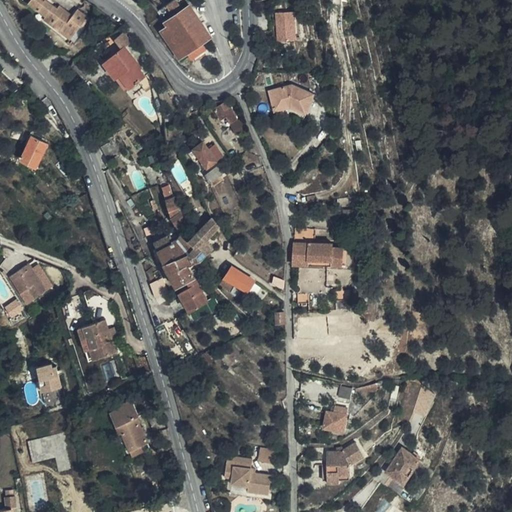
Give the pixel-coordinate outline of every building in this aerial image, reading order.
[(44,0),(44,1),(42,0),(31,0),(29,3),(45,16),(44,19),(71,39),(82,25),(85,27),(90,19),(78,9),(73,16),(60,5),(57,9),(46,0),(44,0)] [(211,37),(190,5),(165,22),(167,26),(161,30),(180,58),(211,37)] [(274,12),(278,40),(297,38),(293,9),(274,12)] [(239,26),(236,11),(226,13),(229,29),(239,26)] [(132,42),(123,31),(115,39),(122,48),(125,46),(126,47),(132,42)] [(125,46),(122,48),(104,61),(116,78),(120,75),(130,88),(139,81),(146,76),(140,68),(135,63),(137,62),(126,47),(125,46)] [(152,85),(146,76),(139,81),(146,90),(152,85)] [(301,119),(312,93),(292,85),(268,91),(275,118),(289,114),(301,119)] [(236,119),(231,107),(227,108),(225,104),(215,109),(221,119),(226,116),(230,123),(236,119)] [(32,136),(31,138),(20,159),(36,167),(43,153),(48,144),(32,136)] [(117,139),(101,147),(107,158),(111,156),(119,152),(120,155),(125,153),(117,139)] [(223,156),(215,144),(209,149),(204,141),(196,146),(194,144),(192,146),(194,148),(188,152),(195,161),(200,157),(207,167),(223,156)] [(172,144),(166,145),(166,150),(173,150),(173,151),(179,150),(178,142),(172,143),(172,144)] [(150,158),(148,153),(138,157),(141,162),(150,158)] [(160,159),(158,153),(152,157),(154,162),(160,159)] [(36,167),(20,159),(19,163),(34,171),(36,167)] [(214,185),(223,179),(219,175),(226,170),(221,163),(206,173),(214,185)] [(190,220),(182,206),(179,207),(174,196),(168,199),(166,201),(170,214),(171,217),(172,220),(173,222),(174,225),(175,227),(178,228),(190,220)] [(351,224),(351,212),(341,213),(341,225),(351,224)] [(215,231),(219,226),(220,225),(213,217),(212,218),(207,222),(207,223),(215,231)] [(195,227),(201,222),(197,218),(192,223),(195,227)] [(215,231),(207,223),(197,232),(206,240),(211,234),(215,231)] [(190,239),(197,232),(194,228),(186,236),(190,239)] [(293,229),(292,243),(313,243),(313,230),(293,229)] [(170,234),(154,241),(162,259),(169,272),(186,265),(183,257),(189,254),(186,249),(193,243),(190,239),(186,236),(182,232),(178,239),(173,242),(170,234)] [(199,247),(206,240),(197,232),(190,239),(193,243),(197,248),(199,247)] [(213,246),(206,240),(199,247),(206,254),(213,246)] [(206,254),(199,247),(197,248),(193,243),(186,249),(189,254),(193,263),(201,260),(206,254)] [(313,243),(292,243),(292,265),(340,266),(341,247),(325,247),(325,244),(313,243)] [(183,257),(186,265),(188,264),(193,263),(189,254),(183,257)] [(113,273),(120,270),(115,259),(113,260),(109,261),(113,273)] [(35,261),(16,272),(32,301),(51,291),(35,261)] [(186,265),(169,272),(177,286),(186,281),(194,277),(191,270),(188,264),(186,265)] [(248,291),(255,280),(233,266),(224,277),(235,283),(244,289),(248,291)] [(32,301),(16,272),(13,273),(29,303),(32,301)] [(285,281),(284,280),(275,276),(273,284),(285,289),(284,288),(285,281)] [(163,277),(158,280),(151,283),(156,297),(168,291),(163,277)] [(194,277),(186,281),(189,286),(191,284),(198,284),(194,277)] [(235,283),(224,277),(220,283),(231,289),(235,283)] [(190,288),(188,290),(200,308),(209,303),(198,284),(190,288)] [(200,308),(188,290),(180,294),(192,313),(197,310),(200,308)] [(349,299),(348,290),(334,291),(335,300),(349,299)] [(12,316),(25,308),(18,297),(5,305),(12,316)] [(200,308),(205,316),(214,311),(209,303),(200,308)] [(284,311),(278,311),(275,311),(276,322),(285,322),(284,311)] [(110,335),(105,320),(79,328),(89,361),(118,352),(114,340),(111,341),(109,342),(108,336),(110,335)] [(248,331),(241,324),(237,327),(244,334),(248,331)] [(237,358),(228,349),(221,356),(231,365),(237,358)] [(208,352),(207,350),(199,354),(198,355),(205,365),(209,363),(210,364),(214,361),(208,352)] [(54,369),(53,362),(38,365),(41,379),(45,378),(47,389),(63,387),(60,375),(56,376),(54,369)] [(419,411),(430,414),(437,389),(409,380),(404,396),(422,402),(419,411)] [(378,382),(369,384),(367,392),(368,392),(376,393),(378,382)] [(367,392),(369,384),(356,387),(343,384),(340,393),(348,398),(350,396),(356,399),(360,391),(367,392)] [(394,401),(398,385),(391,385),(388,400),(394,401)] [(139,416),(139,415),(132,400),(119,406),(120,408),(110,412),(120,435),(123,434),(131,451),(149,443),(138,417),(139,416)] [(333,412),(345,414),(345,407),(333,406),(333,412)] [(342,430),(345,414),(333,412),(326,411),(323,427),(342,430)] [(332,445),(333,458),(335,462),(362,458),(365,458),(364,447),(377,430),(366,422),(351,443),(332,445)] [(254,442),(241,440),(238,452),(252,455),(254,442)] [(260,459),(274,461),(275,448),(261,447),(260,459)] [(408,476),(419,458),(400,447),(384,472),(402,482),(406,475),(408,476)] [(225,454),(224,460),(250,465),(251,459),(225,454)] [(335,462),(333,458),(326,459),(328,471),(335,470),(336,475),(350,472),(350,468),(361,466),(362,458),(335,462)] [(224,460),(222,473),(267,481),(268,477),(248,473),(250,465),(224,460)] [(265,495),(267,481),(222,473),(221,477),(228,479),(227,484),(244,487),(244,491),(265,495)] [(228,479),(221,477),(219,489),(241,494),(240,497),(263,501),(265,495),(244,491),(244,487),(227,484),(228,479)] [(177,485),(179,484),(177,480),(169,483),(171,487),(173,486),(175,490),(178,489),(177,485)] [(8,511),(16,511),(16,507),(19,507),(18,496),(7,497),(7,502),(8,509),(8,511)]
